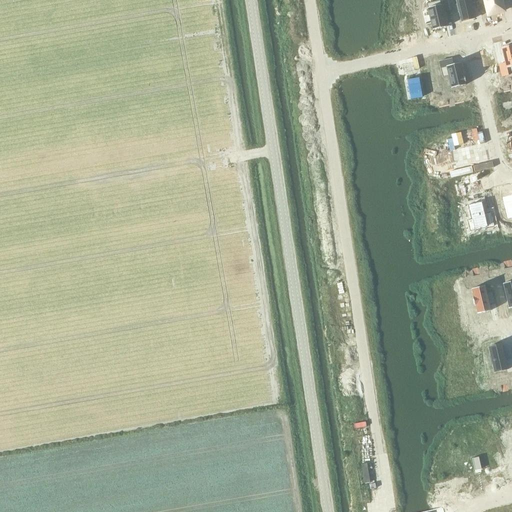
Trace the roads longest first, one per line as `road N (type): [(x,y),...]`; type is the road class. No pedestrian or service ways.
road 1 (unclassified): [(327,511),(249,0)]
road 2 (residential): [(322,76),(387,511)]
road 3 (residential): [(468,39),(501,180),(511,178)]
road 4 (residential): [(322,76),(468,39)]
